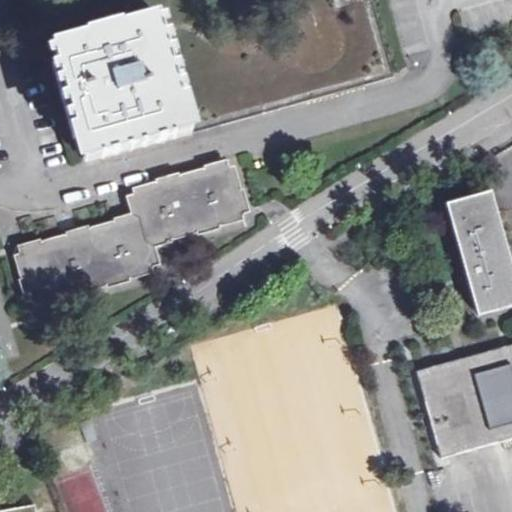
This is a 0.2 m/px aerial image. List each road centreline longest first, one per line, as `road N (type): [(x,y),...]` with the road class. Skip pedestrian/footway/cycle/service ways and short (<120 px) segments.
road 1 (unclassified): [(0,408),(511,98)]
road 2 (residential): [(407,0),(430,83),(59,189),(0,186)]
